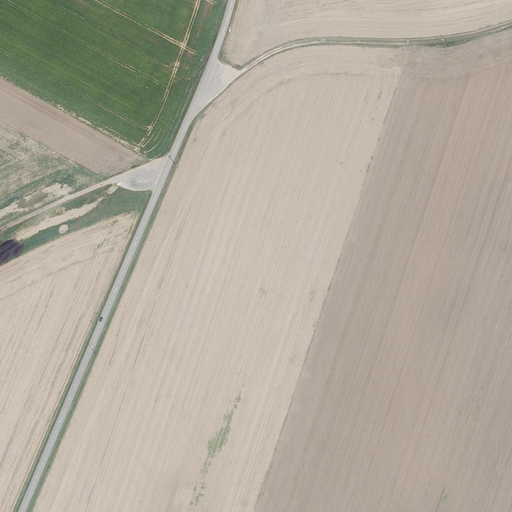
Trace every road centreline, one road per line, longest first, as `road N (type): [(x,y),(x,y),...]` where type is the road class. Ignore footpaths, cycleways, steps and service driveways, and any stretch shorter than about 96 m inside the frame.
road 1 (secondary): [(22,511),(231,0)]
road 2 (track): [(511,21),(459,37),(304,42),(197,96)]
road 3 (track): [(171,156),(0,233)]
